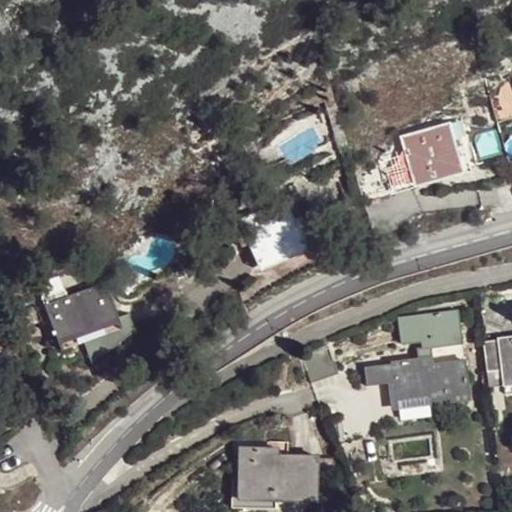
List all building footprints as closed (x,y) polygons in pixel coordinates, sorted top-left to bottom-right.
[(430,100),(383,116),(389,131),(370,137),(381,167),(421,154),(462,140),(453,111),(436,116),(430,100)] [(278,200),(234,223),(255,267),(278,255),(300,243),(278,200)] [(183,254),(164,260),(173,289),(191,283),(183,254)] [(96,282),(36,309),(56,353),(79,342),(76,335),(113,318),(96,282)] [(456,315),(398,320),(400,333),(401,346),(419,345),(420,352),(416,352),(417,363),(361,369),(364,389),(391,387),(398,425),(427,422),(426,410),(466,407),(461,369),(431,372),(429,354),(461,351),(456,315)] [(511,336),(504,338),(482,340),(484,369),(498,367),(501,382),(511,380),(511,336)] [(333,347),(303,357),(312,384),(342,375),(333,347)] [(0,437),(17,428),(6,405),(0,408),(0,437)] [(274,447),(237,445),(232,505),(269,507),(270,500),(310,503),(313,458),(274,454),(274,447)]
